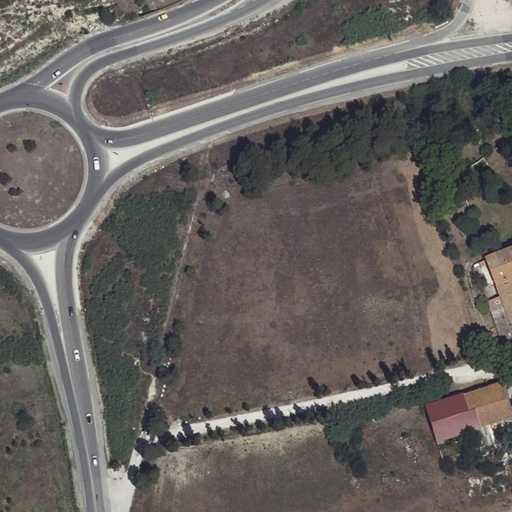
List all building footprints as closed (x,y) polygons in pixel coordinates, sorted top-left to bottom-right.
[(491,86),(490,77),(479,79),(480,88),(491,86)] [(504,95),(497,90),(491,99),(507,111),(500,120),(509,126),(511,122),(511,102),(510,105),(502,99),(504,95)] [(505,352),(511,349),(511,249),(486,260),(498,294),(499,295),(501,298),(495,300),(488,303),(505,352)] [(461,396),(473,432),(511,420),(506,402),(507,401),(501,383),(461,396)] [(437,443),(473,432),(461,396),(424,407),(437,443)]
